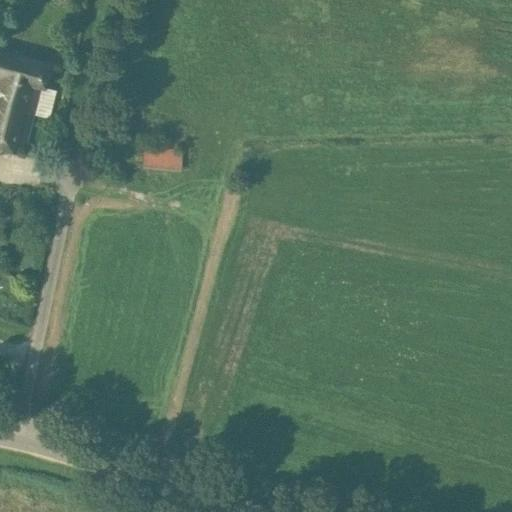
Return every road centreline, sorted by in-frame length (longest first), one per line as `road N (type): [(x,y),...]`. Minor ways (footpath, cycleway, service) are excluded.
road 1 (unclassified): [(236,511),(0,442)]
road 2 (unknown): [(157,511),(0,463)]
